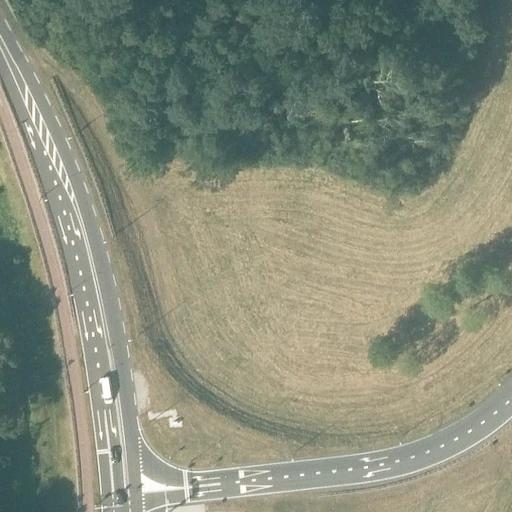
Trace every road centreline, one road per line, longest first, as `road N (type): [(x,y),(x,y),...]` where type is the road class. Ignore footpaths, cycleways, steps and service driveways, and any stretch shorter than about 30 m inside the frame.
road 1 (primary): [(117,495),(91,277),(0,44)]
road 2 (motorway): [(511,397),(451,442),(387,464),(117,495)]
